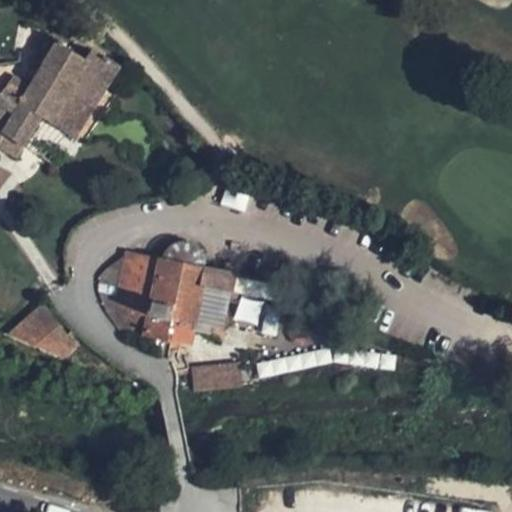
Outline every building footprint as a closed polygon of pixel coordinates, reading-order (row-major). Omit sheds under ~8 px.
[(45,64),(58,43),(51,39),(39,60),(45,64)] [(82,129),(95,107),(119,66),(93,50),(87,61),(58,43),(45,64),(30,89),(13,79),(0,94),(0,149),(15,159),(42,116),(76,137),(82,129)] [(163,255),(161,261),(176,264),(203,270),(204,264),(203,256),(200,250),(196,246),(190,243),(184,242),(176,242),(171,246),(166,250),(163,255)] [(176,264),(161,261),(127,255),(110,266),(103,272),(100,277),(98,287),(98,296),(104,309),(115,325),(125,336),(138,341),(158,350),(168,357),(171,340),(190,344),(193,331),(203,332),(204,324),(213,325),(215,328),(218,330),(222,331),(228,330),(231,326),(233,322),(231,317),(228,313),(223,311),(227,291),(278,302),(282,287),(203,270),(176,264)] [(255,324),(261,303),(241,297),(235,318),(255,324)] [(75,347),(41,304),(8,334),(64,358),(75,347)] [(305,366),(331,361),(330,350),(303,355),(305,366)] [(187,364),(190,390),(240,382),(238,357),(187,364)] [(127,509),(140,511),(141,511),(142,508),(144,497),(131,495),(128,503),(127,509)]
